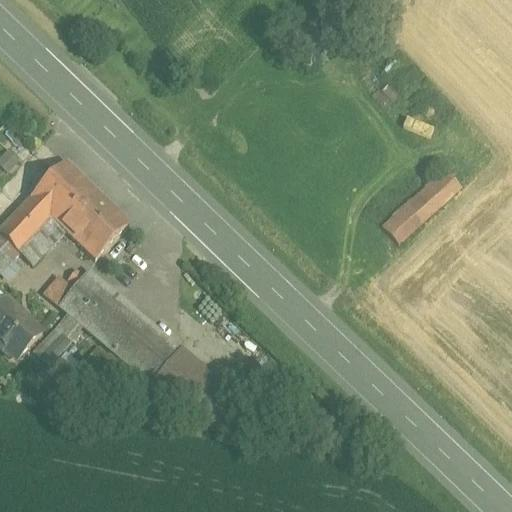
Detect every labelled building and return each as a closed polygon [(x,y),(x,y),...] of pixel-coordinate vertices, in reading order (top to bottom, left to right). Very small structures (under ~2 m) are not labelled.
[(0,158),(0,168),(7,174),(16,162),(5,153),(0,158)] [(65,165),(0,233),(0,276),(20,256),(33,269),(66,234),(50,218),(84,184),(65,165)] [(463,192),(440,173),(378,232),(398,251),(463,192)] [(84,184),(50,218),(66,234),(96,264),(130,229),(84,184)] [(206,372),(76,267),(42,308),(173,414),(206,372)] [(34,328),(0,298),(0,363),(2,365),(34,328)]
